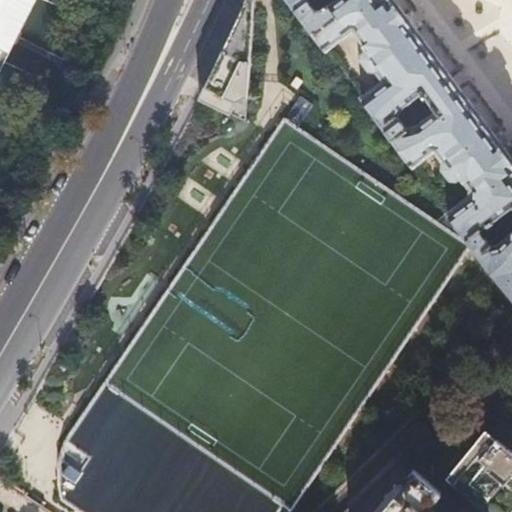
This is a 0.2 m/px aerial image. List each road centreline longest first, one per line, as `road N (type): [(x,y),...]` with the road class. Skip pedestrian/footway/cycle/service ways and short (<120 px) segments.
road 1 (primary): [(113,155),(0,356)]
road 2 (primary): [(113,155),(151,117),(209,0)]
road 3 (primary): [(169,0),(117,119),(113,155)]
